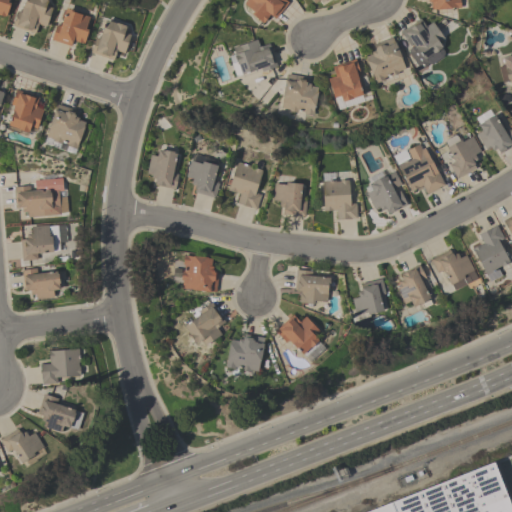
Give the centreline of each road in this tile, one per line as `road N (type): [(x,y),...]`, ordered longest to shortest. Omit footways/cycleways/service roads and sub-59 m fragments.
road 1 (residential): [(185,0),(138,102),(118,214),(122,317),(167,480)]
road 2 (residential): [(118,214),(263,243),(370,253),(511,181)]
road 3 (primary): [(458,368),(167,480)]
road 4 (primary): [(175,502),(458,393)]
road 5 (residential): [(138,102),(0,56)]
road 6 (residential): [(0,335),(122,317)]
